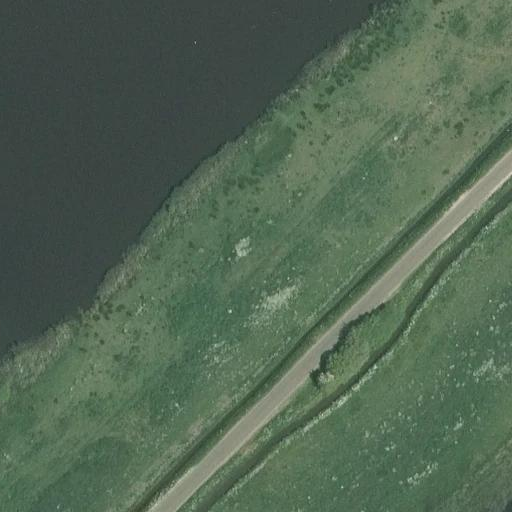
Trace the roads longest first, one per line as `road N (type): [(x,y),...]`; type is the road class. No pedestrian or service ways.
road 1 (unclassified): [(164,511),(511,165)]
road 2 (track): [(318,511),(511,316)]
